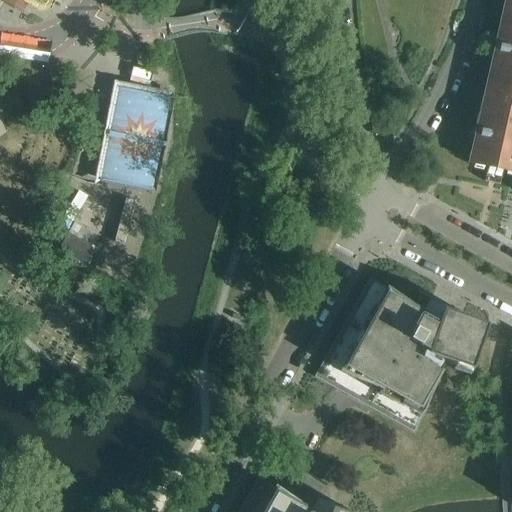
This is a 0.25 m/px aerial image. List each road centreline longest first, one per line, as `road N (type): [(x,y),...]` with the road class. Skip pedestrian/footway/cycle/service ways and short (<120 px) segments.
road 1 (tertiary): [(198,511),(369,218)]
road 2 (tertiary): [(384,190),(346,102),(330,0)]
road 3 (unclassified): [(369,218),(511,305)]
road 4 (unclassified): [(511,265),(384,190)]
